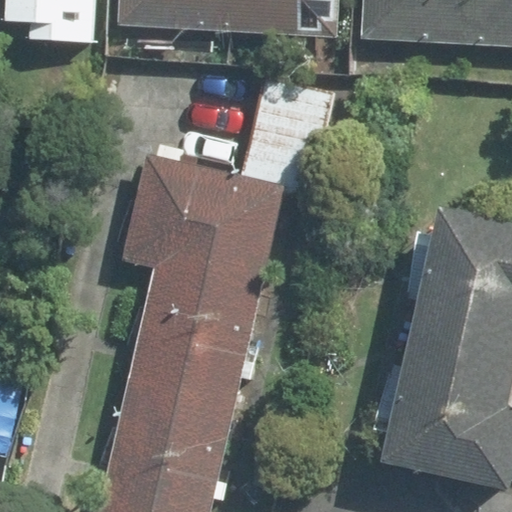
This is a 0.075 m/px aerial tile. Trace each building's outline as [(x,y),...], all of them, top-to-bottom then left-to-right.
[(17,0),(15,37),(105,41),(106,0),(17,0)] [(347,0),(129,0),(129,22),(346,33),(347,0)] [(511,0),(374,0),(372,37),(511,43),(511,0)] [(223,511),(298,197),(317,201),(342,90),(274,75),(252,174),(156,151),(130,259),(167,268),(109,511),(223,511)] [(511,213),(457,201),(399,457),(511,482),(511,213)]
